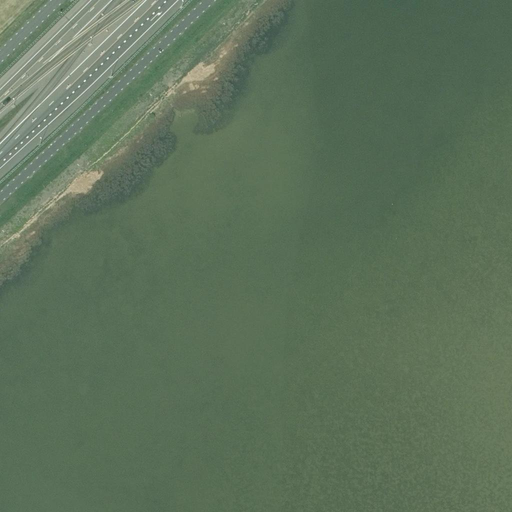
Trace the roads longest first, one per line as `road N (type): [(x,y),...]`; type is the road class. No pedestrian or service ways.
road 1 (unclassified): [(0,197),(209,0)]
road 2 (motorway): [(0,153),(158,0)]
road 3 (motorway): [(101,0),(0,99)]
